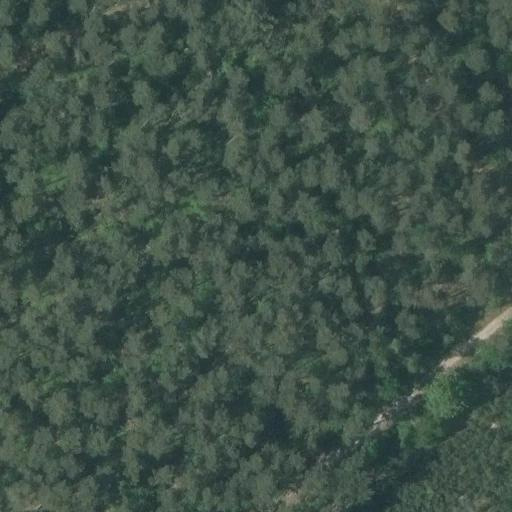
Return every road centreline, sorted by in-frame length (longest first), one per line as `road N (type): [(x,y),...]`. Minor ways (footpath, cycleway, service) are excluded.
road 1 (track): [(511,311),(257,511)]
road 2 (track): [(168,0),(86,27),(0,73)]
